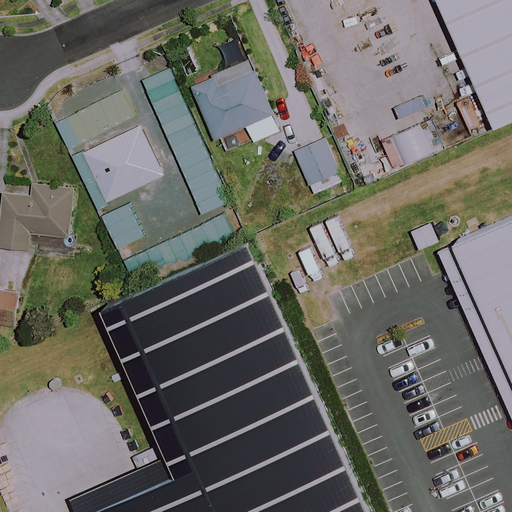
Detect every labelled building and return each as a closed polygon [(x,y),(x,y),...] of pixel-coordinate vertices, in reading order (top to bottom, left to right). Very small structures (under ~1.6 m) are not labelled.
[(511,0),(452,0),(507,122),(511,119),(511,0)] [(219,43),(231,71),(195,87),(225,155),(282,130),(274,113),(278,112),(256,60),(244,32),(219,43)] [(229,202),(171,68),(145,79),(204,213),(229,202)] [(71,147),(99,134),(139,114),(120,75),(52,107),(71,147)] [(99,134),(71,147),(119,247),(147,233),(127,192),(166,174),(143,125),(104,144),(99,134)] [(349,188),(329,140),(299,153),(318,200),(349,188)] [(391,170),(378,142),(354,154),(367,181),(391,170)] [(313,201),(298,169),(284,176),(299,207),(313,201)] [(72,235),(77,189),(36,184),(34,197),(7,193),(0,245),(75,255),(78,236),(72,235)] [(123,256),(135,285),(249,234),(237,205),(123,256)] [(511,218),(448,246),(511,392),(511,218)] [(441,240),(433,222),(414,231),(422,248),(441,240)] [(374,511),(254,241),(109,304),(184,475),(99,511),(374,511)] [(22,292),(0,289),(0,324),(0,322),(18,325),(22,292)]
